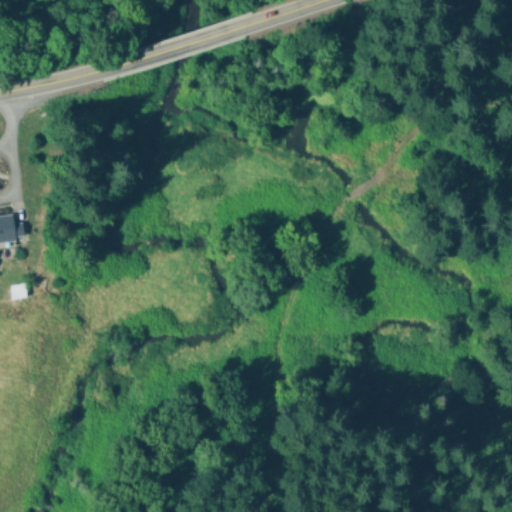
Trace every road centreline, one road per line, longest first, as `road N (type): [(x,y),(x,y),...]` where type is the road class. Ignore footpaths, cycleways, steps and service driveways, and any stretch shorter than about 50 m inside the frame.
road 1 (secondary): [(305,3),(119,63)]
road 2 (secondary): [(119,63),(0,90)]
